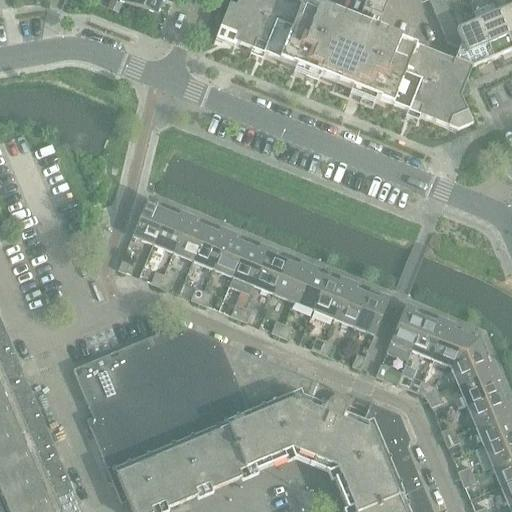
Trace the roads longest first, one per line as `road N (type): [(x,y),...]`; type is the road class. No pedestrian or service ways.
road 1 (residential): [(36,346),(142,301),(362,387),(412,409),(456,511)]
road 2 (residential): [(169,79),(483,203)]
road 3 (residential): [(104,511),(36,346)]
road 4 (residential): [(0,60),(78,48),(169,79)]
